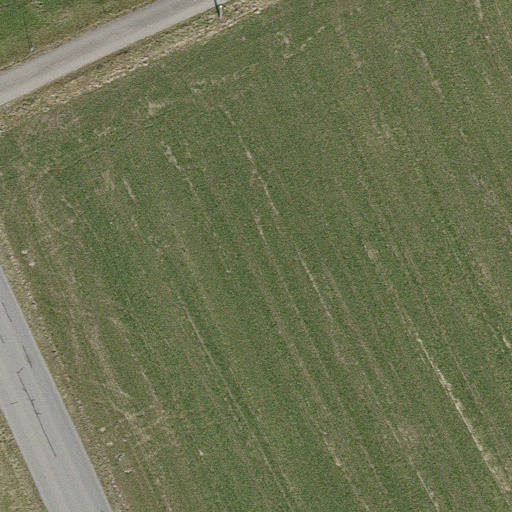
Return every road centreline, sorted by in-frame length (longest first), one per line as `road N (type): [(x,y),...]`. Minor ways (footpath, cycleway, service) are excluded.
road 1 (unclassified): [(215,0),(0,94)]
road 2 (tertiary): [(0,338),(78,511)]
